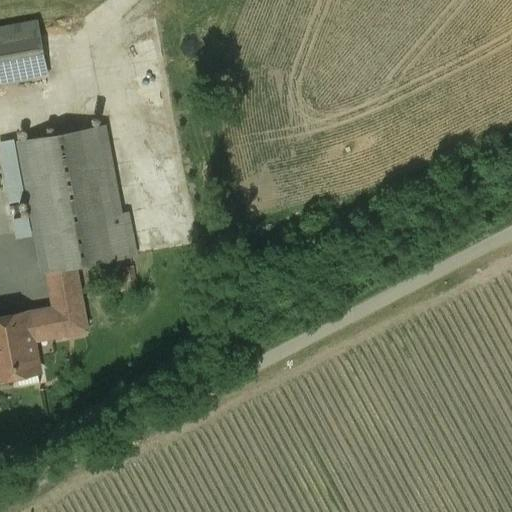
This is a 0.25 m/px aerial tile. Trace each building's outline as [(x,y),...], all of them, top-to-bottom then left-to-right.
[(37,22),(0,28),(0,83),(47,74),(37,22)] [(104,125),(18,141),(42,272),(74,266),(135,254),(128,212),(121,214),(104,125)] [(74,266),(47,271),(54,309),(81,304),(74,266)] [(54,309),(27,314),(32,339),(86,329),(81,304),(54,309)] [(27,312),(0,316),(0,380),(1,382),(13,379),(14,375),(18,374),(17,368),(37,364),(32,339),(27,314),(27,312)]
